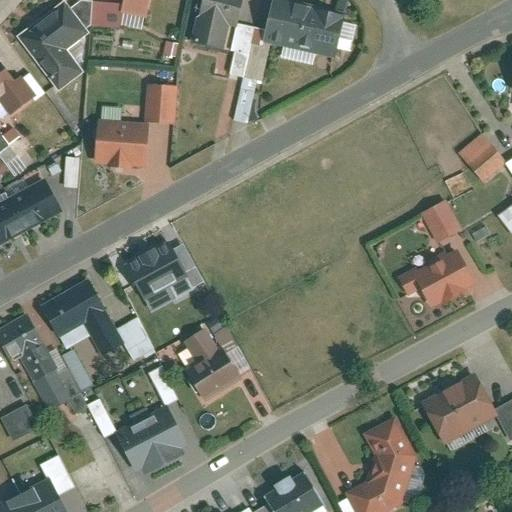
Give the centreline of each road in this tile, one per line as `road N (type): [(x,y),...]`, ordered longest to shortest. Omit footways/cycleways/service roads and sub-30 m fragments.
road 1 (residential): [(0,293),(403,70)]
road 2 (residential): [(150,511),(511,307)]
road 3 (residential): [(403,70),(511,18)]
